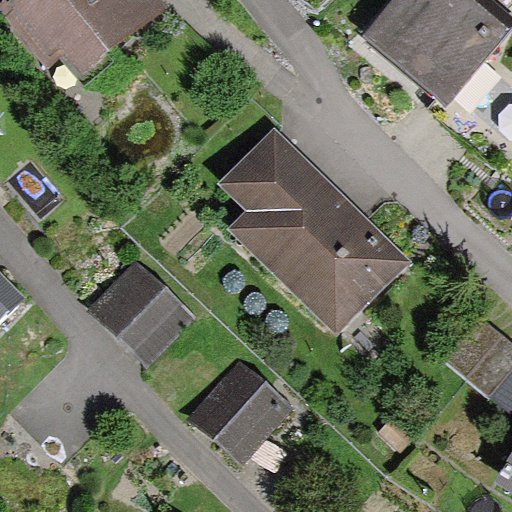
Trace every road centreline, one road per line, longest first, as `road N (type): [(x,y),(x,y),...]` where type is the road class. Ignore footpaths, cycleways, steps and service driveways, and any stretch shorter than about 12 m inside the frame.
road 1 (residential): [(193,0),(287,93),(511,275)]
road 2 (residential): [(254,511),(0,234)]
